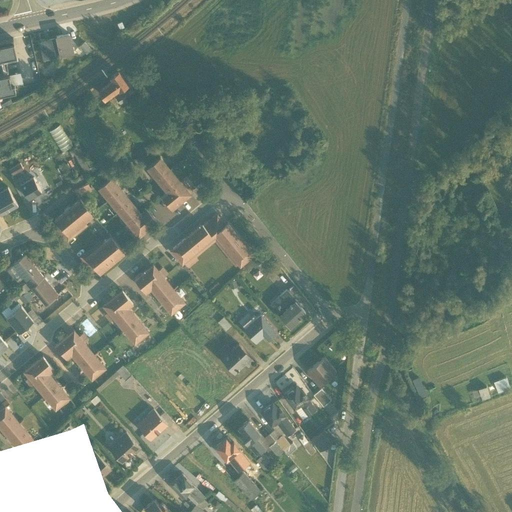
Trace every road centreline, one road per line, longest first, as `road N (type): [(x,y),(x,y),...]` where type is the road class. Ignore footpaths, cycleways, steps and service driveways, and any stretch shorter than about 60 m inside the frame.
road 1 (residential): [(111,511),(331,319)]
road 2 (residential): [(336,511),(364,311)]
road 3 (residential): [(92,292),(227,188)]
road 4 (residential): [(227,188),(331,319)]
road 5 (track): [(469,511),(399,368)]
road 6 (residential): [(0,377),(92,292)]
road 7 (residential): [(0,247),(28,234),(47,237),(92,292)]
